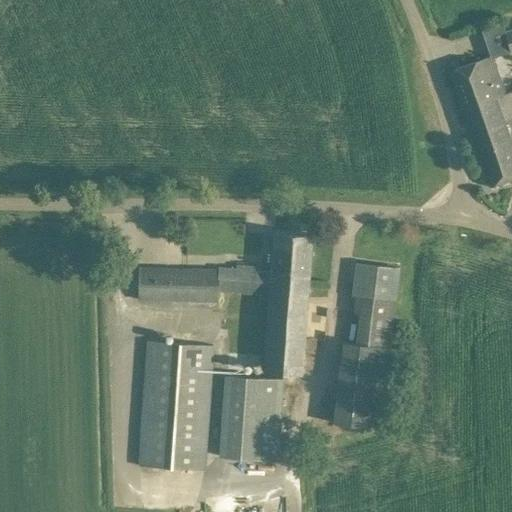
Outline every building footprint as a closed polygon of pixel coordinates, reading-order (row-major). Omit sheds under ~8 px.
[(450,70),(469,127),(501,116),(494,99),(506,94),(491,55),(450,70)] [(511,146),(501,116),(469,127),(489,185),(511,176),(511,146)] [(236,265),(234,291),(270,294),(265,371),(302,374),(312,234),(274,232),(271,271),(258,270),(258,266),(236,265)] [(357,263),(353,296),(361,297),(395,301),(399,268),(357,263)] [(217,301),(218,270),(138,268),(137,299),(217,301)] [(395,301),(361,297),(356,343),(342,341),(334,421),(378,426),(380,407),(392,409),(399,347),(389,346),(395,301)] [(139,465),(206,469),(215,344),(148,339),(139,465)] [(219,456),(278,460),(284,378),(225,374),(219,456)]
